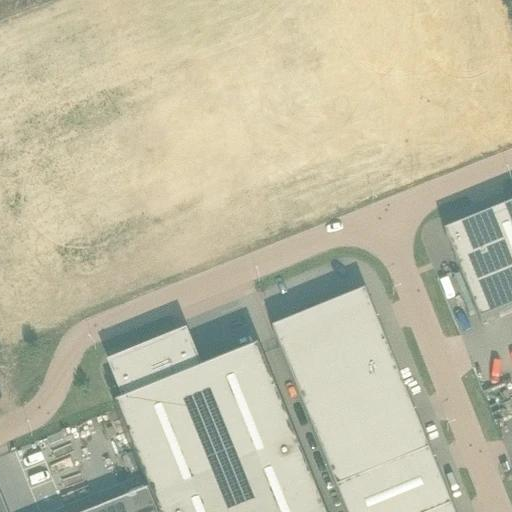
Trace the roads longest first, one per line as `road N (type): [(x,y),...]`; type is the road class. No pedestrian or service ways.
road 1 (unclassified): [(0,434),(41,411),(75,343),(88,334),(382,216)]
road 2 (unclassified): [(498,511),(382,216)]
road 3 (unclassified): [(382,216),(511,164)]
